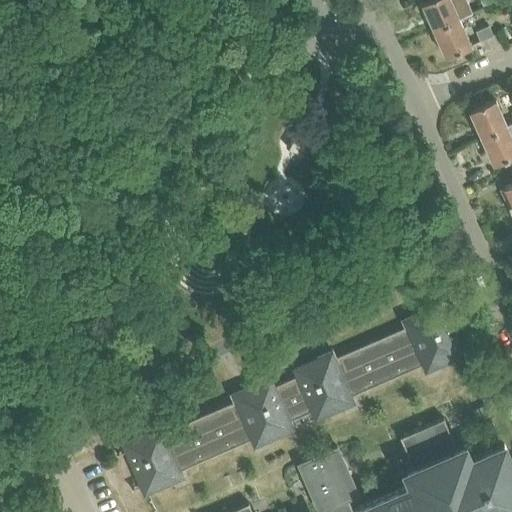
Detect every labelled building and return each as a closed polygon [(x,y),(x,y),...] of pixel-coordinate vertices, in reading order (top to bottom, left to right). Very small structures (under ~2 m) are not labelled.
[(425,0),(422,2),(434,29),(435,30),(459,19),(459,18),(472,12),(466,0),(425,0)] [(470,45),(459,19),(435,30),(446,56),(470,45)] [(492,34),(488,25),(475,30),(479,40),(492,34)] [(494,98),(470,109),(482,136),(506,125),(494,98)] [(511,121),(506,125),(482,136),(494,163),(511,154),(511,121)] [(510,210),(511,208),(511,183),(500,188),(510,210)] [(156,247),(171,239),(168,234),(154,242),(156,247)] [(337,399),(346,395),(347,396),(426,362),(425,360),(434,356),(437,363),(461,352),(458,345),(443,311),(440,304),(416,315),(417,317),(419,321),(410,325),(409,323),(330,358),(331,360),(322,363),(320,360),(319,357),(295,368),(298,374),(293,376),(276,383),(272,385),(269,379),(245,390),(246,392),(247,396),(239,400),(238,398),(159,433),(159,434),(151,438),(148,432),(124,442),(127,449),(142,483),(144,490),(145,490),(169,479),(166,473),(175,469),(175,471),(255,436),(254,435),(263,431),(265,437),(290,427),(287,420),(291,419),(308,411),(313,409),(316,415),(340,405),(337,399)] [(356,494),(336,447),(298,463),(319,510),(329,506),(331,511),(252,511),(248,502),(224,511),(507,511),(511,510),(511,463),(503,444),(470,458),(464,445),(457,448),(443,417),(400,436),(413,467),(406,471),(412,484),(356,508),(357,510),(353,511),(347,498),(356,494)]
